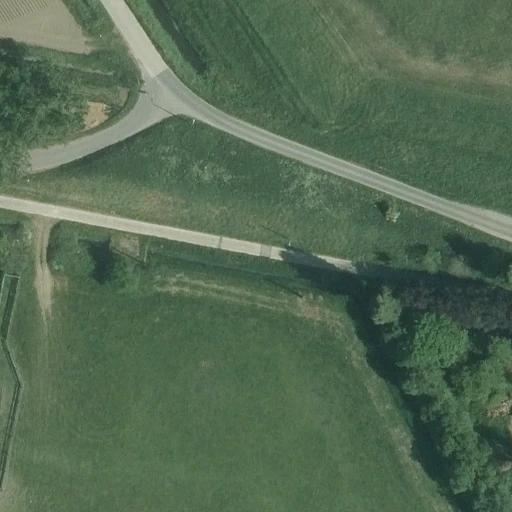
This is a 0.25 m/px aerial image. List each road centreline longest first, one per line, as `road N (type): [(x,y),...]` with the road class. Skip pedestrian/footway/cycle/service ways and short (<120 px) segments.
road 1 (unclassified): [(511,298),(0,202)]
road 2 (unclassified): [(511,233),(170,93)]
road 3 (unclassified): [(170,93),(125,129),(60,157),(0,162)]
